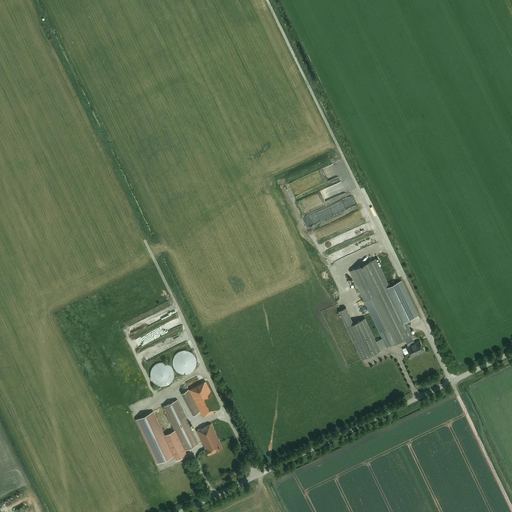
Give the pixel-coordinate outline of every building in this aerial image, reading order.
[(354,238),(354,236),(374,230),(372,223),(355,228),(357,233),(350,234),(351,237),(346,239),(346,240),(354,238)] [(401,281),(389,287),(376,259),(350,271),(363,299),(387,347),(404,339),(408,347),(407,347),(411,356),(420,352),(420,353),(424,351),(424,350),(424,349),(424,347),(423,347),(420,341),(415,343),(411,336),(412,335),(411,331),(416,329),(411,319),(418,316),(401,281)] [(346,308),(339,311),(362,359),(380,350),(365,318),(354,324),(346,308)] [(164,334),(169,332),(166,325),(161,328),(164,334)] [(193,354),(192,353),(191,352),(190,351),(189,351),(188,351),(187,350),(186,350),(184,350),(183,350),(182,350),(181,350),(180,351),(179,351),(178,352),(177,352),(176,353),(175,354),(174,356),(173,357),(173,358),(173,359),(172,360),(172,361),(172,362),(172,364),(173,365),(173,367),(174,368),(174,369),(175,370),(176,371),(178,372),(179,373),(180,374),(182,374),(183,374),(185,374),(186,374),(187,374),(188,374),(189,373),(191,372),(192,371),(193,370),(194,369),(195,368),(196,366),(196,365),(196,364),(196,363),(196,362),(196,360),(196,359),(195,357),(195,356),(194,355),(193,354)] [(163,362),(162,362),(161,362),(159,362),(158,362),(157,363),(156,363),(155,364),(154,364),(153,365),(152,367),(151,367),(151,369),(150,370),(150,371),(150,372),(150,373),(149,374),(150,375),(150,376),(150,378),(150,379),(151,380),(152,381),(153,382),(154,383),(154,384),(156,385),(157,385),(158,386),(159,386),(161,386),(162,386),(163,386),(164,386),(165,386),(166,385),(167,385),(168,385),(169,384),(170,383),(171,382),(172,381),(173,380),(173,378),(173,377),(174,376),(174,375),(174,374),(174,373),(174,372),(174,371),(173,369),(172,368),(172,367),(171,366),(170,365),(169,364),(168,364),(167,363),(166,363),(165,362),(164,362),(163,362)] [(205,381),(189,390),(203,417),(219,408),(205,381)] [(198,444),(177,400),(163,407),(175,431),(164,436),(153,412),(136,419),(157,463),(174,456),(176,460),(187,455),(185,450),(198,444)] [(211,424),(196,431),(208,455),(222,448),(211,424)]
